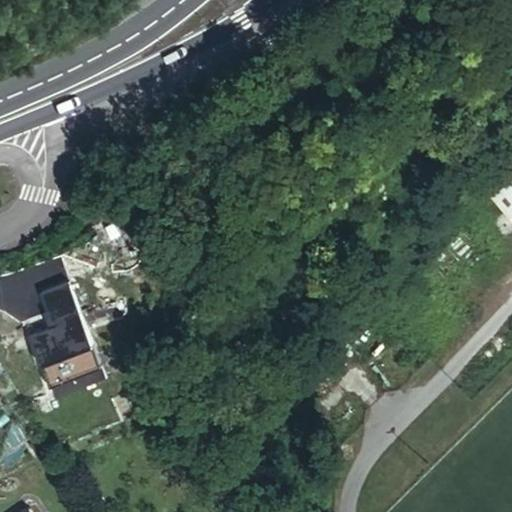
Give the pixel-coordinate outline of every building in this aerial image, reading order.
[(511,166),(486,194),(511,218),(511,166)] [(382,331),(411,361),(511,257),(511,253),(485,228),(382,331)] [(33,330),(57,395),(108,377),(72,278),(44,289),(56,321),(33,330)] [(380,336),(367,349),(391,374),(404,361),(380,336)] [(26,511),(49,511),(42,501),(26,511)]
